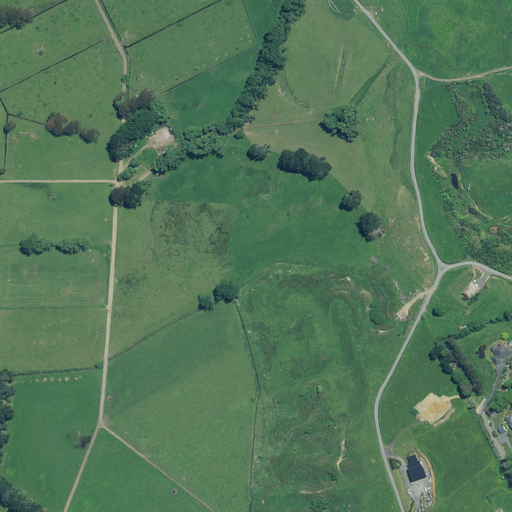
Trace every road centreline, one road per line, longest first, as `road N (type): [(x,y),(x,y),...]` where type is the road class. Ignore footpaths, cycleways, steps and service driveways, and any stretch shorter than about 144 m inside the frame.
road 1 (track): [(403,511),(377,424),(382,387),(443,270),(469,262),(511,278)]
road 2 (track): [(450,266),(437,259),(422,221),(411,65)]
road 3 (track): [(511,67),(450,80),(421,73),(355,0)]
